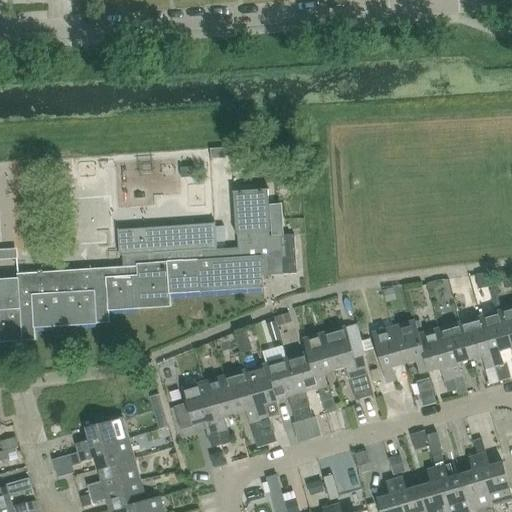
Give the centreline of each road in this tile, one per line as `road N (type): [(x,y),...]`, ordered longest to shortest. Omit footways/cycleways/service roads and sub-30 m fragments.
road 1 (residential): [(0,31),(424,3)]
road 2 (residential): [(232,511),(233,482),(253,468),(511,393)]
